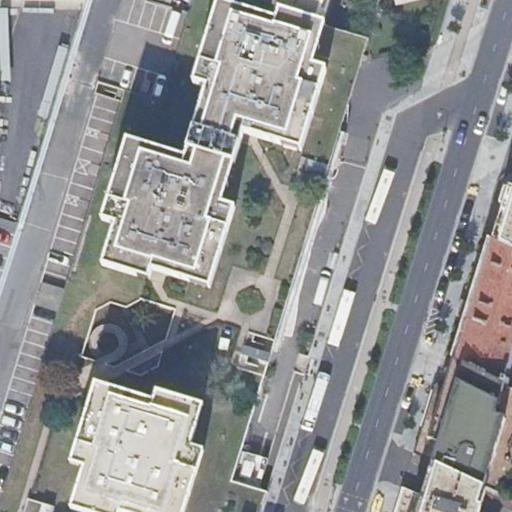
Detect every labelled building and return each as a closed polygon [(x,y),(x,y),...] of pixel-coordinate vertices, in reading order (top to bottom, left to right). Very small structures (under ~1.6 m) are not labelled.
[(190,0),(168,78),(161,101),(156,101),(121,92),(118,105),(91,196),(63,289),(57,311),(34,385),(25,414),(0,499),(0,511),(260,511),(267,492),(231,481),(258,393),(282,316),(307,237),(340,130),(345,116),(361,62),(368,39),(325,26),(328,14),(332,0),(190,0)] [(511,188),(508,187),(491,241),(511,251),(511,188)] [(464,320),(452,358),(451,360),(504,386),(504,385),(505,383),(508,384),(509,379),(506,378),(511,358),(511,251),(491,241),(489,241),(469,303),(459,301),(454,317),(464,320)] [(495,418),(505,387),(504,386),(451,360),(427,439),(438,443),(431,463),(484,488),(505,421),(495,418)] [(487,511),(493,493),(484,488),(431,463),(412,454),(406,471),(402,486),(393,511),(487,511)]
